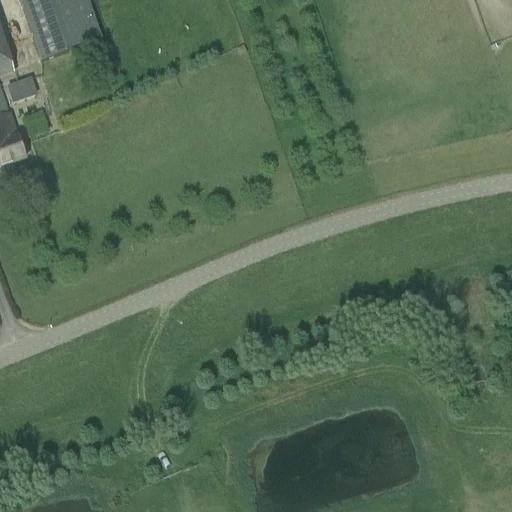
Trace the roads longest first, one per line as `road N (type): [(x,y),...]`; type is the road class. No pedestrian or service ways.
road 1 (tertiary): [(0,361),(347,221),(511,185)]
road 2 (track): [(198,511),(169,483),(140,412),(146,361),(174,287)]
